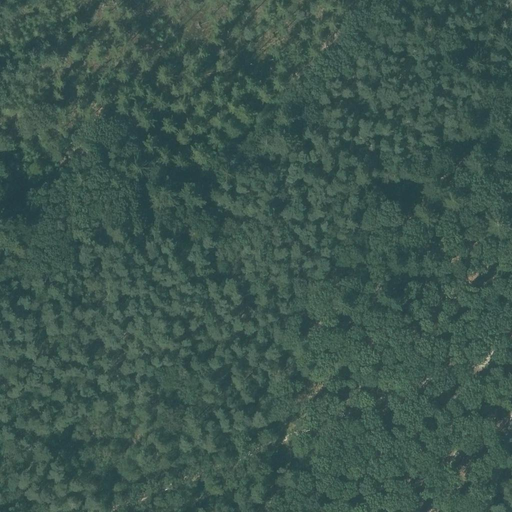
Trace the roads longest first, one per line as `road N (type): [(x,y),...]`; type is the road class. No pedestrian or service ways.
road 1 (track): [(112,511),(482,363)]
road 2 (track): [(430,511),(482,363)]
